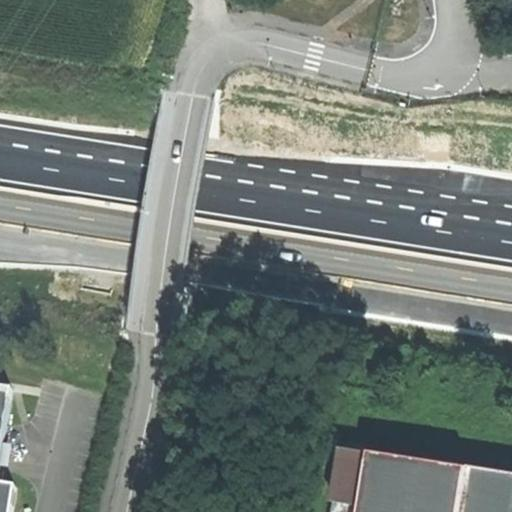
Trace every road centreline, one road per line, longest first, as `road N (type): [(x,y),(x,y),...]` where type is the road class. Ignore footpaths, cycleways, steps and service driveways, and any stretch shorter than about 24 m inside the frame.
road 1 (unclassified): [(127,511),(152,402),(202,72),(222,50),(252,42),(373,71)]
road 2 (trunk): [(0,212),(511,294)]
road 3 (trunk): [(511,243),(0,161)]
road 4 (unknown): [(45,511),(70,390)]
